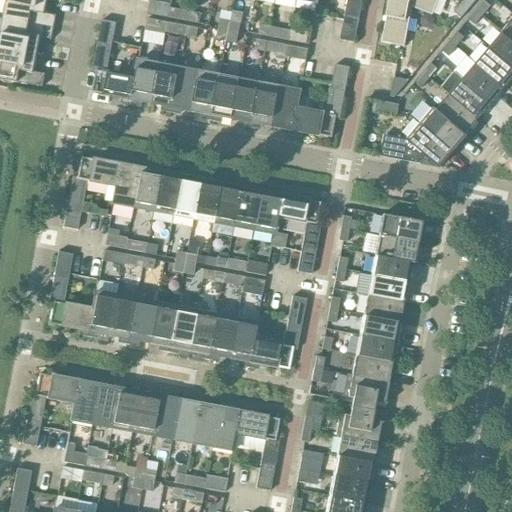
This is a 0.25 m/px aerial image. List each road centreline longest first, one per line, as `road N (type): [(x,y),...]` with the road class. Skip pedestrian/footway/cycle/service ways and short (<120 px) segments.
road 1 (residential): [(462,189),(73,115)]
road 2 (residential): [(0,483),(73,115)]
road 3 (residential): [(462,189),(399,511)]
road 4 (tertiary): [(466,511),(511,306)]
